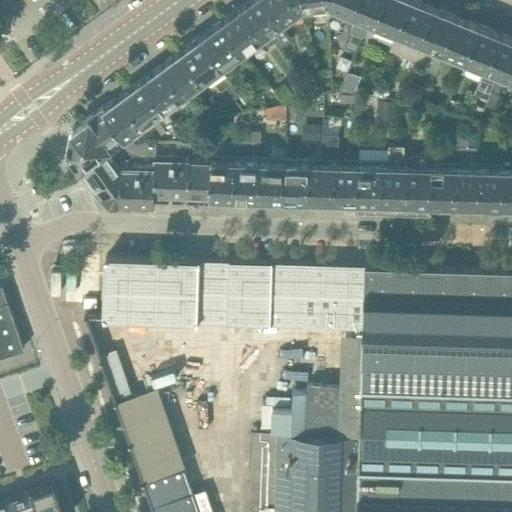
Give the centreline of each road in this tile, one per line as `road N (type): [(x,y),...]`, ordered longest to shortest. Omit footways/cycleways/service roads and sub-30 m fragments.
road 1 (residential): [(353,232),(75,223),(19,245)]
road 2 (residential): [(111,511),(19,245)]
road 3 (tertiary): [(0,133),(182,0)]
